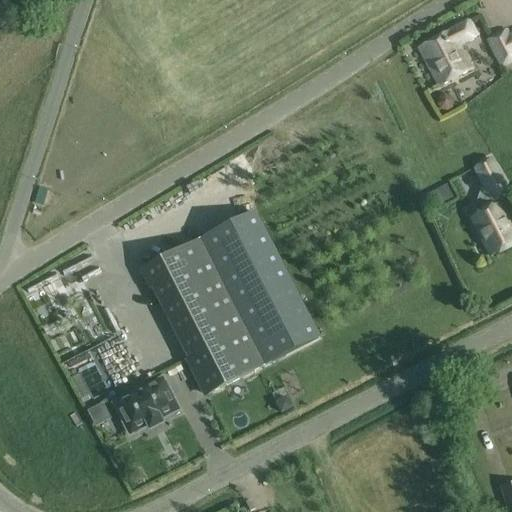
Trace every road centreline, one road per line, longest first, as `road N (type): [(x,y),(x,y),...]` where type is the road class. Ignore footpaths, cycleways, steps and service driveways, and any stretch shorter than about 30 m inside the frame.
road 1 (unclassified): [(13,274),(454,0)]
road 2 (unclassified): [(150,511),(511,327)]
road 3 (unclassified): [(13,274),(10,228),(82,0)]
